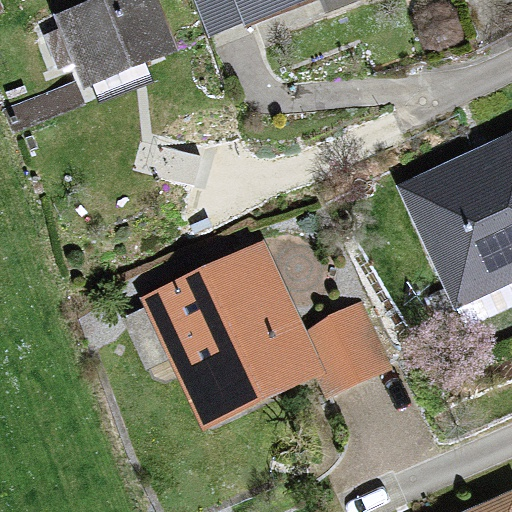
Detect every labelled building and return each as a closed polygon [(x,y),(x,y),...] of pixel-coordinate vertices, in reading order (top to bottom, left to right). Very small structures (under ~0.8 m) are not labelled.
[(86,82),(166,51),(144,0),(120,0),(62,24),(65,30),(47,38),(58,66),(77,58),(86,82)] [(193,0),(208,38),(241,25),(231,0),(193,0)] [(319,0),(324,12),(355,1),(354,0),(247,0),(251,9),(275,0),(299,0),(300,3),(308,0),(319,0)] [(12,134),(48,119),(40,98),(3,112),(12,134)] [(497,268),(511,273),(511,142),(408,191),(433,244),(430,252),(445,285),(454,288),(497,268)] [(244,267),(169,302),(219,409),(294,374),(244,267)] [(303,337),(328,392),(383,366),(358,312),(303,337)] [(511,511),(511,500),(485,511),(511,511)]
